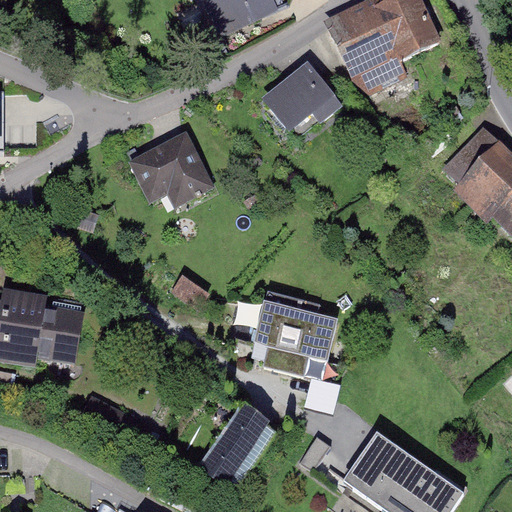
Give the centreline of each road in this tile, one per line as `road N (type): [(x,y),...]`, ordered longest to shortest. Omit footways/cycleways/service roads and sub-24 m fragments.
road 1 (residential): [(353,0),(130,115)]
road 2 (residential): [(130,115),(0,193)]
road 3 (residential): [(130,115),(0,62)]
